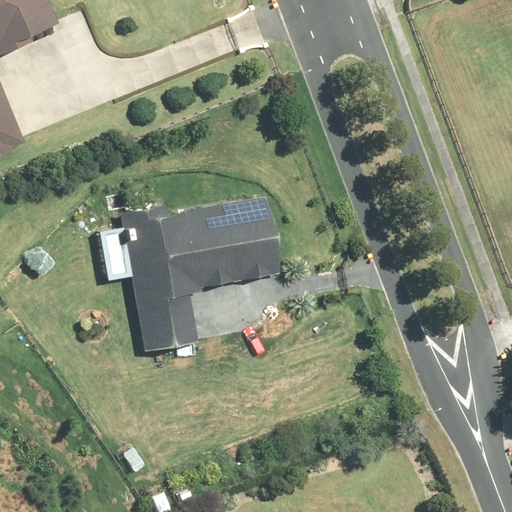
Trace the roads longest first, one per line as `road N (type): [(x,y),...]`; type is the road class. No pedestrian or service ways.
road 1 (residential): [(458,391),(401,316),(288,13)]
road 2 (residential): [(348,0),(462,312),(458,391)]
road 3 (residential): [(458,391),(503,511)]
